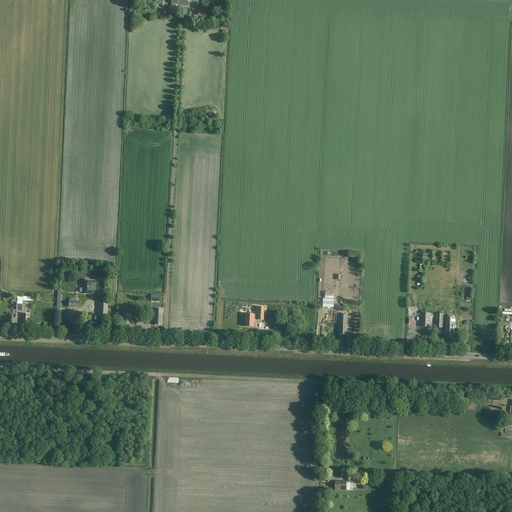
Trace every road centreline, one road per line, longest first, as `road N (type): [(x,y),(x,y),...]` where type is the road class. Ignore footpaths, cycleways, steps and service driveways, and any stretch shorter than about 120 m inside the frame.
road 1 (track): [(511,389),(0,366)]
road 2 (tertiary): [(0,335),(511,357)]
road 3 (track): [(165,342),(181,29),(196,0)]
